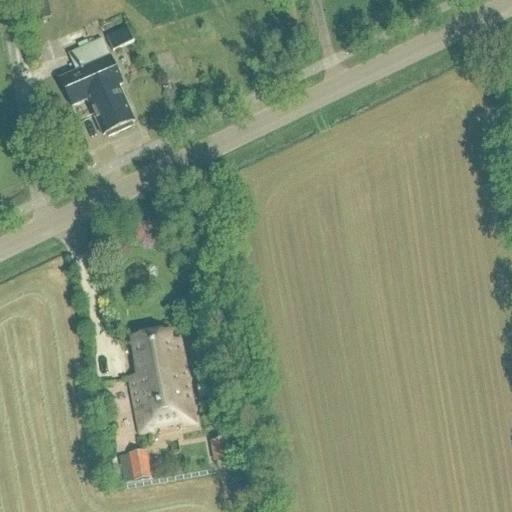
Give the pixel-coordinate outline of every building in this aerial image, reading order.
[(127,30),(106,40),(113,55),(134,45),(127,30)] [(105,142),(129,132),(133,130),(132,127),(136,125),(121,89),(123,88),(102,41),(67,56),(68,59),(76,76),(59,84),(71,111),(86,105),(101,141),(104,140),(105,142)] [(191,226),(194,241),(206,238),(202,224),(191,226)] [(183,430),(196,427),(179,343),(171,345),(169,334),(131,342),(138,379),(130,381),(141,438),(153,435),(153,433),(183,427),(183,430)] [(196,386),(199,400),(215,398),(212,383),(196,386)] [(214,464),(230,462),(227,442),(211,445),(214,464)] [(126,457),(131,486),(152,482),(146,453),(126,457)]
